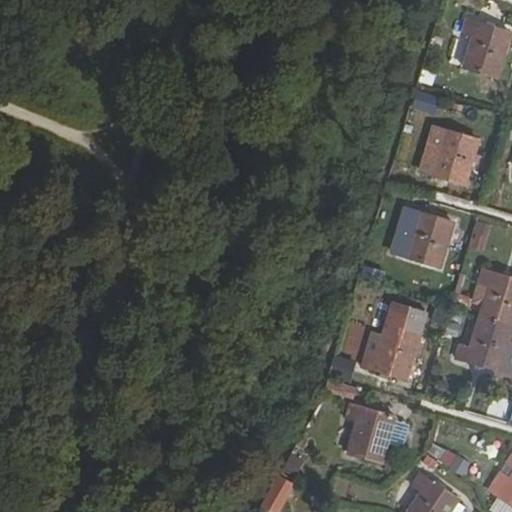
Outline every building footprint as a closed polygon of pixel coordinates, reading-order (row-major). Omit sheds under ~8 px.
[(511,55),(511,20),(475,10),(471,25),(482,28),(473,59),(508,69),(511,55)] [(431,153),(428,167),(476,182),(490,138),(453,127),(443,157),(431,153)] [(463,221),(416,207),(411,225),(423,229),(415,255),(449,266),(463,221)] [(473,220),(468,250),(483,253),(489,223),(473,220)] [(453,352),(510,369),(511,364),(511,274),(491,268),(486,283),(498,286),(480,347),(456,340),(453,352)] [(373,351),(368,366),(416,380),(430,335),(395,324),(386,355),(373,351)] [(327,380),(324,391),(351,399),(355,388),(327,380)] [(404,419),(357,405),(352,421),(364,425),(356,453),(391,464),(404,419)] [(264,511),(277,511),(295,487),(277,475),(256,506),(264,511)] [(466,511),(471,505),(431,476),(423,489),(432,495),(421,511),(466,511)] [(511,480),(502,495),(511,500),(511,480)]
